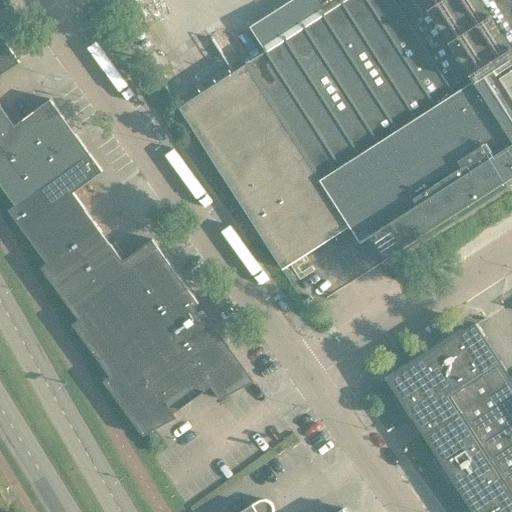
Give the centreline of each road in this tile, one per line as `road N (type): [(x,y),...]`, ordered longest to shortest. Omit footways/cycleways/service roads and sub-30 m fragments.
road 1 (unclassified): [(310,377),(34,0)]
road 2 (secondary): [(120,511),(0,303)]
road 3 (unclassified): [(310,377),(511,249)]
road 4 (unclassified): [(408,511),(310,377)]
